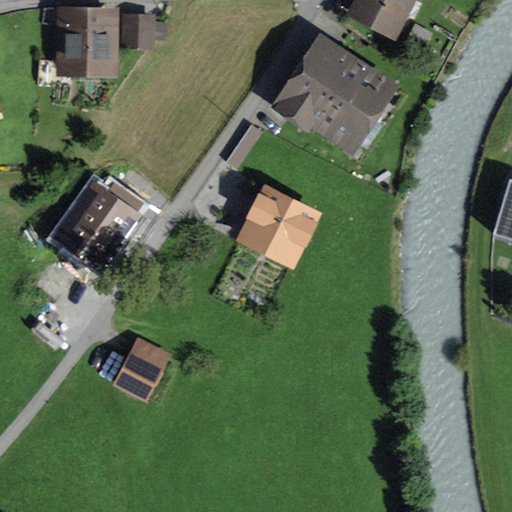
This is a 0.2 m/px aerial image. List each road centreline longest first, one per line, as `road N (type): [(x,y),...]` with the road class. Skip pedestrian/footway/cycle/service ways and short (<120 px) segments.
road 1 (residential): [(0,444),(97,328),(318,0)]
road 2 (track): [(511,146),(474,200),(474,333),(505,511)]
